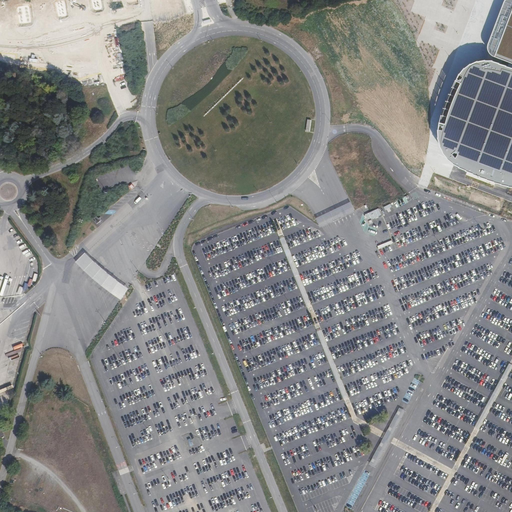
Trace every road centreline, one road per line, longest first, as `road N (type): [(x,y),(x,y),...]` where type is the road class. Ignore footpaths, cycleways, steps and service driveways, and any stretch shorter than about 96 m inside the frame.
road 1 (tertiary): [(282,511),(178,260),(178,230),(197,202),(211,200)]
road 2 (tertiary): [(211,200),(254,200),(281,188),(309,158),(321,115),(315,84),(287,46),(259,31),(225,28)]
road 3 (unclassified): [(20,183),(69,161),(121,117),(146,120)]
